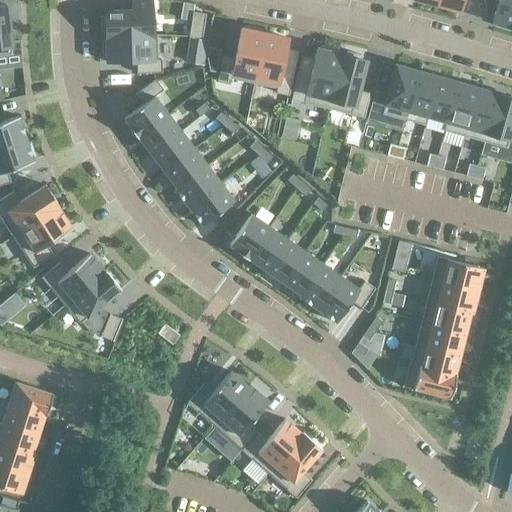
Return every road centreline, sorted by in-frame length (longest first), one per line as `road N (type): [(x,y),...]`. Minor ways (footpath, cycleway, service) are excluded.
road 1 (residential): [(389,436),(310,352),(155,236),(98,144),(73,56),(71,0)]
road 2 (residential): [(511,60),(252,0)]
road 3 (residential): [(49,511),(89,387),(0,361)]
